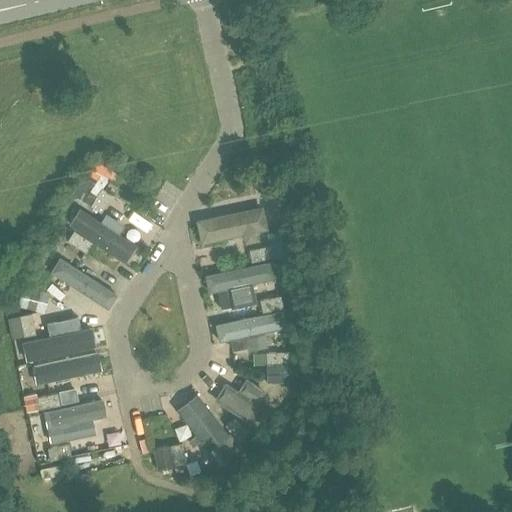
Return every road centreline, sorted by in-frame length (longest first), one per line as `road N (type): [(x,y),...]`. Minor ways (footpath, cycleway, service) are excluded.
road 1 (residential): [(175,225),(232,131),(202,0)]
road 2 (residential): [(128,390),(185,375),(200,352),(175,225)]
road 3 (residential): [(128,390),(116,328),(175,225)]
